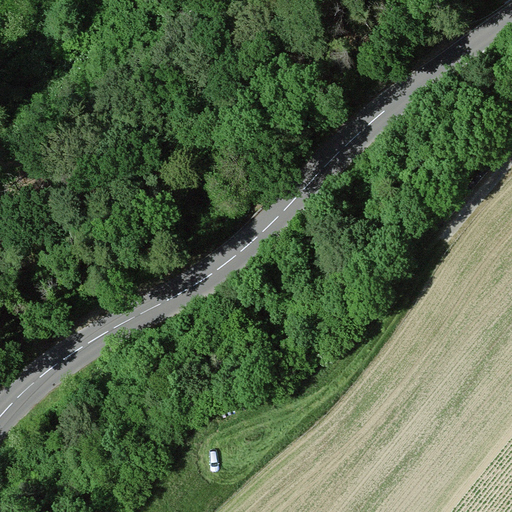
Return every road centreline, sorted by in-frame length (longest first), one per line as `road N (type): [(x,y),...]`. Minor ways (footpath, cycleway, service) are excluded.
road 1 (tertiary): [(511,16),(380,114),(223,269),(93,341),(0,418)]
road 2 (track): [(446,237),(298,427),(198,511)]
